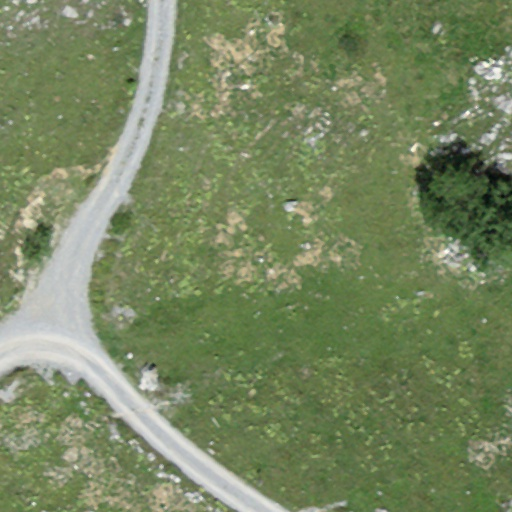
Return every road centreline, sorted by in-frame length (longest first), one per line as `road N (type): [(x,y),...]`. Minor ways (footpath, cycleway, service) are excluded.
road 1 (track): [(48,346),(78,242),(144,111),(161,0)]
road 2 (track): [(265,511),(182,453),(87,361),(48,346)]
